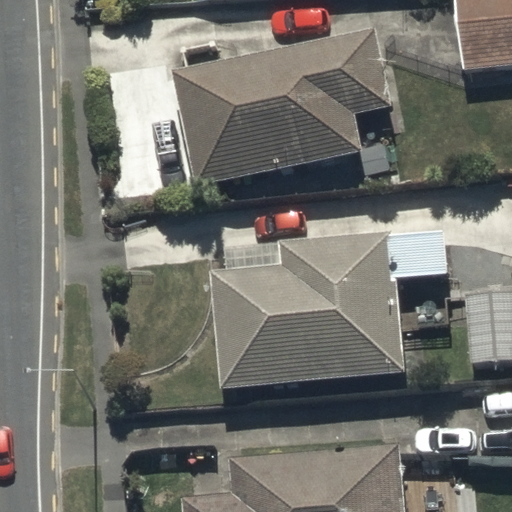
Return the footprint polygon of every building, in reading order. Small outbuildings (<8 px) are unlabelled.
[(511,0),(458,0),(467,68),(511,64),(511,0)] [(382,28),(178,72),(202,187),(371,151),(363,115),(399,107),(382,28)] [(286,242),(288,267),(220,273),(228,388),(412,376),(406,278),(454,275),(451,230),(286,242)] [(511,290),(470,292),(475,364),(511,362),(511,290)] [(238,455),(240,494),(195,497),(196,511),(412,511),(408,445),(238,455)]
